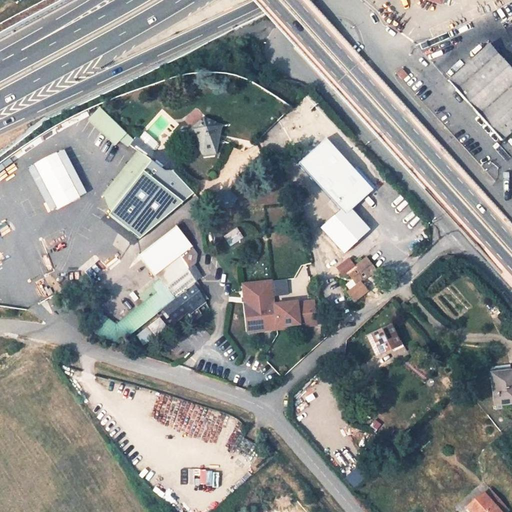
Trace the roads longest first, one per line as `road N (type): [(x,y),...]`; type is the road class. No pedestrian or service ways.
road 1 (unclassified): [(511,211),(402,83),(366,24),(350,8),(320,10),(279,43),(278,63),(310,75),(455,233)]
road 2 (primary): [(270,0),(511,264)]
road 3 (primary): [(511,236),(297,0)]
road 4 (motorway): [(0,123),(262,0)]
road 5 (residential): [(455,233),(268,411)]
road 6 (residential): [(268,411),(243,395),(38,327)]
road 7 (motorway): [(0,100),(181,0)]
road 8 (track): [(302,170),(331,243),(336,310),(350,327)]
road 9 (motorway): [(130,0),(0,71)]
road 10 (residential): [(268,411),(355,511)]
